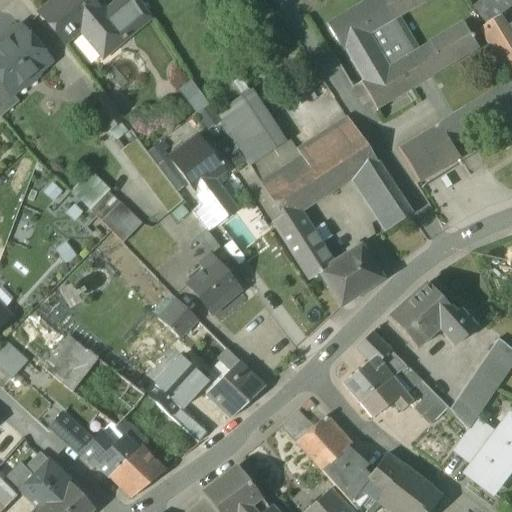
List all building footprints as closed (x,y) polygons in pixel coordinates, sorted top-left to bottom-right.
[(103,43),(110,52),(126,38),(104,13),(105,12),(100,6),(101,2),(99,0),(87,0),(61,0),(58,3),(56,0),(54,0),(39,13),(65,44),(84,27),(97,43),(103,43)] [(104,13),(126,38),(150,18),(137,0),(119,0),(105,12),(104,13)] [(361,84),(375,109),(480,49),(464,24),(418,51),(398,17),(426,0),(368,0),(326,25),(341,50),(343,49),(363,83),(361,84)] [(511,0),(485,0),(475,9),(488,25),(510,7),(511,5),(511,0)] [(511,10),(510,7),(488,25),(480,31),(511,81),(511,80),(511,10)] [(0,84),(9,95),(10,94),(21,86),(25,86),(37,76),(37,71),(49,62),(20,28),(8,38),(8,42),(0,49),(0,84)] [(8,38),(0,45),(0,49),(8,42),(8,38)] [(511,80),(511,81),(511,82),(511,107),(503,113),(511,128),(511,80)] [(489,122),(503,113),(511,107),(511,82),(511,81),(477,102),(489,122)] [(0,103),(9,95),(0,84),(0,103)] [(248,167),(286,143),(251,90),(214,115),(248,167)] [(9,95),(0,103),(0,117),(17,103),(10,94),(9,95)] [(87,107),(107,133),(122,122),(102,96),(87,107)] [(477,102),(440,124),(452,144),(489,122),(477,102)] [(332,146),(355,131),(346,118),(296,151),(301,158),(302,158),(328,141),(332,146)] [(398,149),(419,183),(461,158),(452,144),(440,124),(398,149)] [(328,141),(302,158),(324,191),(346,178),(373,159),(355,131),(332,146),(328,141)] [(202,204),(217,224),(234,210),(212,181),(223,173),(197,137),(167,160),(201,205),(202,204)] [(248,167),(260,185),(301,158),(296,151),(289,141),(286,143),(248,167)] [(302,158),(301,158),(260,185),(281,217),(272,223),(272,224),(309,281),(318,275),(317,274),(332,264),(296,209),(324,191),(302,158)] [(410,215),(373,159),(346,178),(383,233),(410,215)] [(270,226),(272,224),(272,223),(281,217),(260,185),(248,167),(236,174),(270,226)] [(71,192),(123,241),(142,221),(90,172),(71,192)] [(191,212),(206,232),(217,224),(202,204),(201,205),(191,212)] [(218,248),(206,232),(196,240),(208,256),(218,248)] [(318,275),(339,309),(382,280),(380,277),(359,246),(332,264),(317,274),(318,275)] [(186,286),(208,312),(236,288),(208,256),(197,265),(203,271),(186,286)] [(388,319),(415,350),(437,331),(452,349),(473,330),(456,311),(452,315),(426,285),(388,319)] [(236,288),(208,312),(211,316),(239,292),(236,288)] [(156,319),(177,339),(195,321),(175,300),(156,319)] [(342,384),(358,404),(391,378),(382,367),(394,357),(371,333),(355,350),(368,363),(342,384)] [(6,338),(0,344),(0,364),(10,374),(28,357),(6,338)] [(42,368),(115,428),(122,420),(142,395),(68,338),(42,368)] [(468,431),(475,422),(497,390),(511,367),(511,350),(497,340),(448,411),(468,431)] [(236,361),(224,348),(217,357),(219,359),(230,370),(237,364),(236,361)] [(168,417),(177,406),(196,385),(204,376),(181,356),(145,396),(146,397),(168,417)] [(391,378),(399,372),(405,367),(394,357),(382,367),(391,378)] [(196,385),(205,394),(230,370),(219,359),(204,376),(196,385)] [(205,394),(231,419),(262,388),(237,364),(230,370),(205,394)] [(399,372),(411,384),(413,382),(416,385),(419,382),(405,367),(399,372)] [(410,402),(391,378),(358,404),(371,419),(391,402),(399,411),(410,402)] [(430,393),(419,382),(416,385),(413,382),(411,384),(425,398),(430,393)] [(413,410),(421,417),(438,401),(430,393),(425,398),(413,410)] [(447,410),(438,401),(421,417),(430,426),(447,410)] [(186,416),(177,406),(168,417),(177,425),(177,424),(186,416)] [(283,428),(291,437),(308,421),(299,413),(283,428)] [(50,429),(79,455),(91,442),(62,416),(50,429)] [(207,435),(186,416),(177,424),(199,445),(207,435)] [(297,443),(322,471),(342,453),(350,446),(324,416),(297,443)] [(95,467),(107,479),(108,478),(139,448),(145,442),(122,420),(115,428),(114,429),(122,438),(114,446),(100,433),(91,442),(79,455),(93,469),(95,467)] [(454,451),(473,465),(494,436),(475,422),(468,431),(454,451)] [(471,479),(486,491),(494,481),(501,487),(510,475),(506,473),(511,465),(511,428),(504,423),(494,436),(473,465),(478,469),(471,479)] [(108,424),(100,433),(114,446),(122,438),(114,429),(108,424)] [(108,478),(130,500),(164,473),(139,448),(108,478)] [(355,508),(368,496),(360,490),(367,480),(342,453),(322,471),(355,508)] [(40,454),(13,481),(18,485),(15,490),(18,494),(19,494),(48,463),(40,454)] [(387,455),(367,480),(360,490),(368,496),(375,502),(402,467),(387,455)] [(19,494),(37,511),(41,511),(68,485),(71,483),(49,462),(48,463),(19,494)] [(466,475),(471,479),(478,469),(473,465),(466,475)] [(373,511),(379,505),(387,511),(430,511),(442,498),(406,470),(402,467),(375,502),(368,509),(371,511),(373,511)] [(15,497),(18,494),(15,490),(18,485),(13,481),(0,469),(0,481),(6,488),(15,497)] [(205,499),(214,511),(242,511),(254,503),(259,500),(235,469),(201,494),(205,499)] [(6,488),(0,481),(0,511),(15,497),(6,488)] [(494,481),(486,491),(493,496),(501,487),(494,481)] [(87,511),(90,509),(68,485),(41,511),(87,511)] [(305,511),(350,511),(329,490),(305,511)] [(187,511),(214,511),(205,499),(187,511)] [(264,511),(261,511),(254,503),(242,511),(269,511),(268,510),(264,511)]
